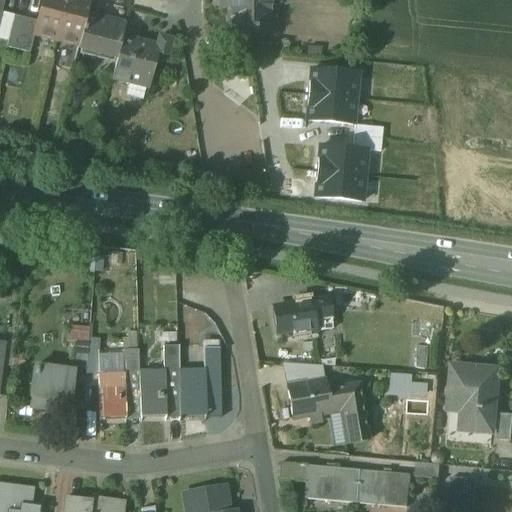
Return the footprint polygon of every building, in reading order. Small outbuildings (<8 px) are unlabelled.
[(66,0),(42,0),(37,22),(34,36),(56,41),(66,0)] [(91,0),(89,0),(66,0),(56,41),(78,47),(86,15),(87,15),(91,0)] [(270,2),(228,4),(229,39),(254,38),(254,34),(255,34),(255,32),(271,31),(270,2)] [(0,12),(0,13),(0,46),(6,48),(14,17),(14,16),(0,12)] [(87,15),(86,15),(78,47),(78,49),(117,59),(121,41),(125,25),(87,15)] [(26,20),(14,17),(6,48),(18,51),(26,20)] [(26,20),(18,51),(29,54),(34,36),(37,22),(26,20)] [(171,42),(158,38),(155,49),(156,50),(153,62),(165,65),(171,42)] [(155,49),(121,41),(117,59),(111,81),(127,85),(128,82),(147,87),(153,62),(156,50),(155,49)] [(308,96),(355,100),(358,75),(311,70),(308,96)] [(248,77),(239,78),(240,87),(249,85),(248,77)] [(353,126),(355,100),(308,96),(306,122),(353,126)] [(317,173),(364,177),(367,152),(320,147),(317,173)] [(362,203),(364,177),(317,173),(315,199),(362,203)] [(362,292),(332,290),(335,307),(361,309),(362,292)] [(327,301),(273,309),(276,334),(291,331),(292,336),(315,333),(313,321),(330,318),(327,301)] [(15,341),(3,339),(2,346),(0,361),(0,364),(12,366),(15,341)] [(88,344),(73,342),(71,366),(86,367),(88,344)] [(164,374),(138,375),(139,397),(139,412),(167,411),(167,398),(179,398),(178,374),(178,345),(163,345),(164,374)] [(205,374),(178,374),(179,398),(179,411),(207,411),(206,397),(221,397),(220,348),(204,349),(205,374)] [(123,379),(98,379),(99,417),(126,416),(125,398),(139,397),(138,375),(138,350),(122,351),(123,379)] [(498,371),(452,367),(448,411),(462,412),(461,431),(492,434),(498,371)] [(73,372),(35,368),(34,373),(32,373),(30,397),(32,397),(31,407),(66,411),(67,401),(70,402),(73,372)] [(320,369),(291,368),(294,386),(322,381),(320,369)] [(410,376),(389,375),(387,396),(424,399),(425,385),(409,384),(410,376)] [(294,386),(286,387),(292,420),(330,414),(329,411),(339,409),(344,445),(367,442),(358,386),(326,392),(324,381),(322,381),(294,386)] [(221,397),(206,397),(207,411),(207,418),(221,418),(221,397)] [(511,442),(511,426),(511,415),(498,414),(496,441),(511,442)] [(439,466),(415,464),(414,477),(438,480),(439,466)] [(357,471),(307,467),(304,499),(355,504),(357,471)] [(408,476),(357,471),(355,504),(405,509),(408,476)] [(449,508),(467,509),(468,477),(450,477),(449,508)] [(31,489),(0,484),(0,511),(38,511),(39,509),(29,507),(31,489)] [(229,511),(225,486),(184,493),(187,511),(235,511),(233,511),(229,511)] [(90,501),(66,498),(63,511),(122,511),(124,502),(90,498),(90,501)]
